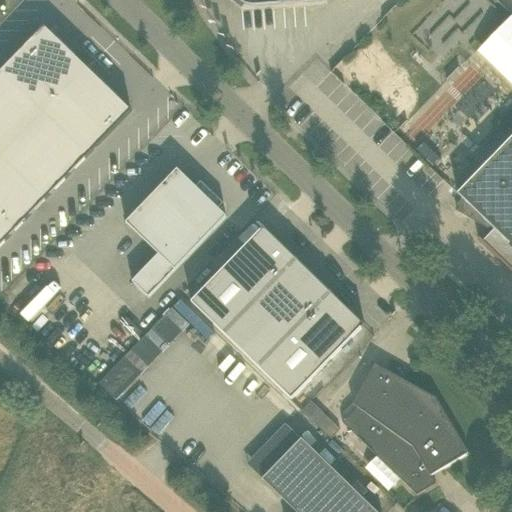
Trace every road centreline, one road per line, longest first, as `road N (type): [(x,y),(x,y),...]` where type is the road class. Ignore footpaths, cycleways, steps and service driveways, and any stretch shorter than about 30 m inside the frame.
road 1 (residential): [(511,370),(115,0)]
road 2 (unclassified): [(174,511),(0,360)]
